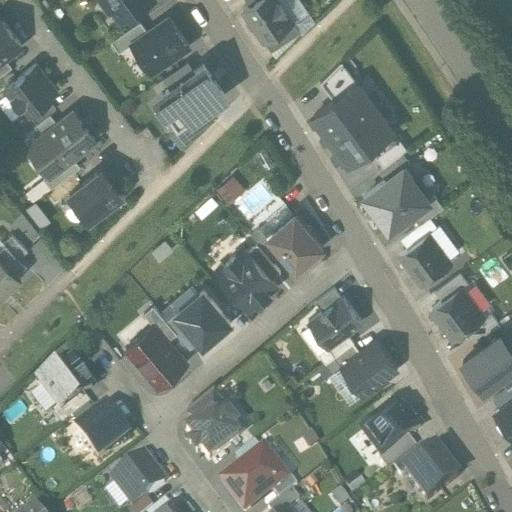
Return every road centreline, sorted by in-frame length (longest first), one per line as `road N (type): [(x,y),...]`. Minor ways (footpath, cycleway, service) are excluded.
road 1 (residential): [(362,248),(508,511)]
road 2 (residential): [(197,0),(362,248)]
road 3 (residential): [(147,426),(362,248)]
road 4 (residential): [(10,0),(129,148)]
road 5 (residential): [(424,0),(511,126)]
